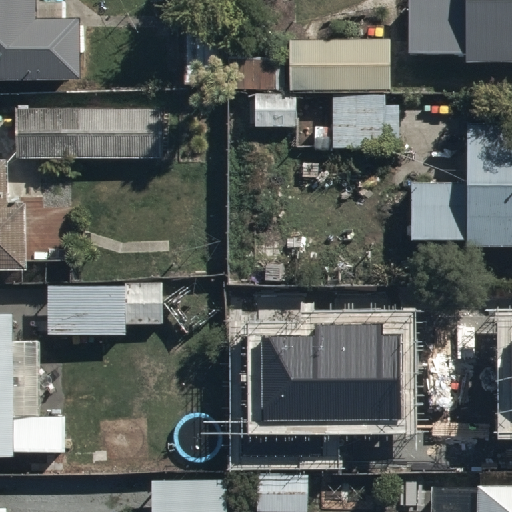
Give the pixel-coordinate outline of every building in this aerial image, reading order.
[(0,0),(0,90),(86,89),(86,33),(48,33),(47,0),(0,0)] [(511,0),(475,0),(475,74),(511,74),(511,0)] [(465,7),(415,7),(415,62),(465,63),(465,7)] [(192,37),(194,98),(232,97),(230,36),(192,37)] [(391,44),(297,45),(297,96),(392,95),(391,44)] [(334,103),(335,149),(399,149),(399,103),(334,103)] [(164,115),(20,117),(20,165),(165,163),(164,115)] [(511,130),(478,131),(478,254),(511,254),(511,130)] [(0,277),(29,277),(29,210),(12,210),(12,166),(0,165),(0,277)] [(464,191),(418,191),(418,248),(464,248),(464,191)] [(0,464),(20,465),(19,319),(0,319),(0,464)] [(263,336),(264,420),(400,418),(399,335),(381,336),(381,324),(315,325),(315,335),(263,336)] [(67,423),(21,424),(22,460),(68,458),(67,423)] [(232,511),(232,484),(157,484),(157,511),(232,511)] [(262,511),(309,511),(310,484),(263,484),(262,511)] [(511,511),(511,498),(485,499),(485,511),(511,511)]
